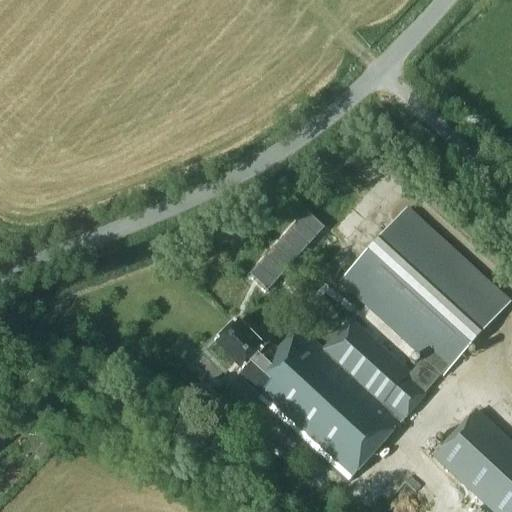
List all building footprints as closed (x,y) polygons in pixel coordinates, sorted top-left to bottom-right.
[(237,324),(214,350),(243,375),(240,378),(261,396),(256,402),(350,484),(430,393),(427,391),(441,375),(443,377),(510,302),(405,210),(339,285),(427,362),(413,378),(347,321),(321,351),(300,332),(280,355),(269,346),(266,349),(237,324)] [(307,213),(251,276),(268,292),(325,229),(307,213)] [(511,428),(475,396),(433,444),(506,508),(511,501),(511,428)] [(51,436),(37,451),(46,460),(60,445),(51,436)] [(271,442),(266,448),(295,470),(300,464),(271,442)]
